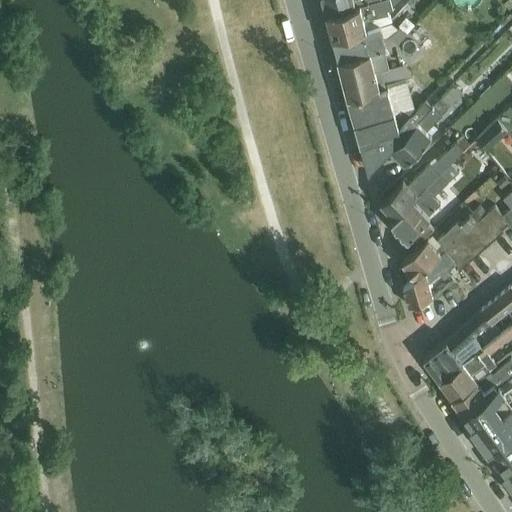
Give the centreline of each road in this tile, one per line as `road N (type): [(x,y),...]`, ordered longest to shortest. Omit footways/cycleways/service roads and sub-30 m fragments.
road 1 (residential): [(399,354),(298,0)]
road 2 (residential): [(499,511),(399,354)]
road 3 (residential): [(511,268),(425,343),(399,354)]
